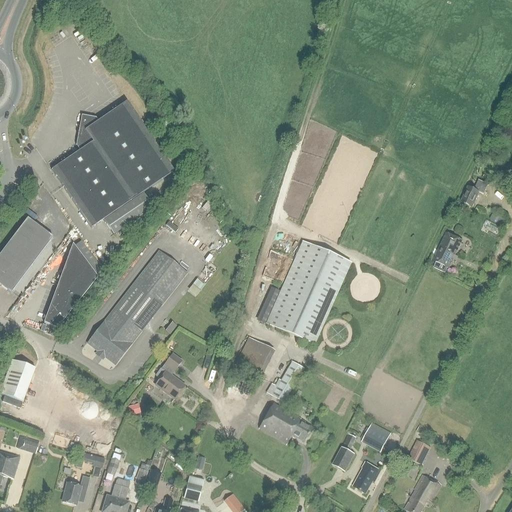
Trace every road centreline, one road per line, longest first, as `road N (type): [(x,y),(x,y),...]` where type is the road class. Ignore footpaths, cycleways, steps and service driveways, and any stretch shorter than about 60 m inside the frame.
road 1 (unclassified): [(365,511),(488,273)]
road 2 (track): [(295,489),(238,450),(227,408),(196,383)]
